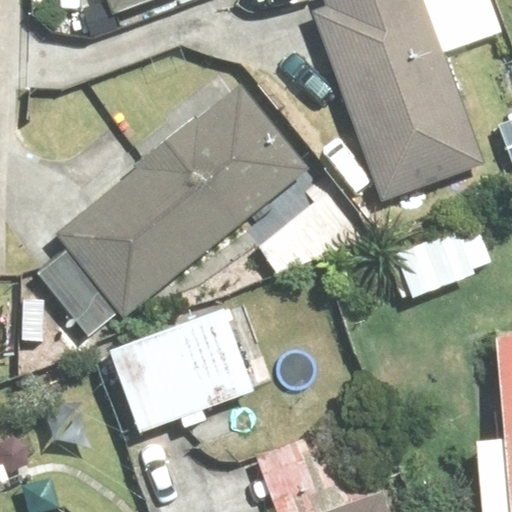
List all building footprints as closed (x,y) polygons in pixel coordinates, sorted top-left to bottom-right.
[(103,0),(111,18),(157,0),(103,0)] [(421,0),(299,0),(371,206),(480,168),(421,0)] [(224,80),(50,231),(132,325),(306,174),(224,80)] [(223,303),(97,346),(127,434),(253,391),(223,303)] [(459,429),(459,511),(511,511),(511,330),(485,331),(486,429),(459,429)] [(393,511),(360,415),(249,453),(269,511),(393,511)] [(0,467),(0,494),(8,492),(0,467)]
